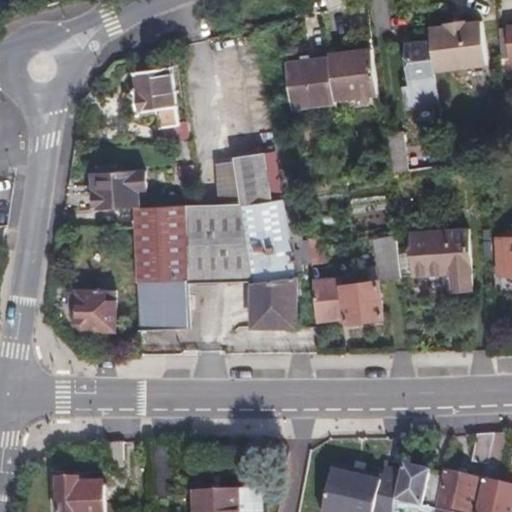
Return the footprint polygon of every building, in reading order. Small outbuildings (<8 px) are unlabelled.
[(423,44),(428,76),(479,69),(474,26),(458,28),(458,25),(438,28),(438,31),(422,33),(423,44)] [(496,62),(511,60),(511,26),(494,27),(496,62)] [(400,110),(432,106),(428,76),(423,44),(400,47),(404,80),(405,86),(397,87),(400,110)] [(330,101),(373,96),(368,51),(324,57),(325,59),(330,101)] [(282,65),(287,109),(331,104),(330,101),(325,59),(282,65)] [(152,133),(153,147),(174,145),(189,145),(187,128),(175,128),(166,70),(130,75),(132,93),(129,94),(133,118),(155,116),(158,132),(152,133)] [(463,157),(460,125),(444,126),(448,159),(463,157)] [(378,139),(383,175),(404,172),(398,136),(378,139)] [(442,167),(439,144),(420,147),(423,169),(442,167)] [(174,145),(184,203),(197,201),(189,145),(174,145)] [(233,195),(273,189),(270,177),(270,175),(261,176),(256,157),(255,154),(226,160),(227,165),(233,195)] [(275,176),(271,154),(256,157),(261,176),(270,175),(270,177),(275,176)] [(212,197),(233,195),(227,165),(209,167),(212,197)] [(144,190),(142,172),(113,174),(112,167),(95,168),(96,176),(90,176),(92,208),(136,205),(135,190),(144,190)] [(132,211),(136,332),(187,331),(185,287),(252,284),(253,328),(294,327),(294,277),(290,276),(273,189),(233,195),(236,206),(213,207),(132,211)] [(236,206),(233,195),(212,197),(213,207),(236,206)] [(470,290),(466,231),(409,234),(412,277),(450,275),(451,291),(470,290)] [(509,276),(508,239),(496,240),(498,277),(509,276)] [(393,277),(389,252),(378,254),(382,279),(393,277)] [(382,319),(376,282),(340,288),(347,325),(382,319)] [(113,331),(112,293),(74,294),(74,323),(83,332),(113,331)] [(511,489),(498,486),(509,435),(493,436),(485,470),(475,511),(511,511),(511,507),(511,504),(511,489)] [(485,470),(493,436),(477,436),(471,466),(485,470)] [(119,472),(118,444),(99,445),(100,473),(119,472)] [(171,500),(171,444),(148,444),(149,500),(171,500)] [(434,511),(442,479),(401,469),(392,505),(417,511),(418,508),(434,511)] [(319,511),(387,511),(395,477),(377,473),(375,482),(328,472),(319,511)] [(469,511),(477,481),(443,473),(442,479),(434,511),(433,511),(469,511)] [(104,511),(103,486),(78,487),(78,480),(57,481),(57,511),(104,511)] [(256,511),(256,493),(190,494),(190,511),(256,511)]
